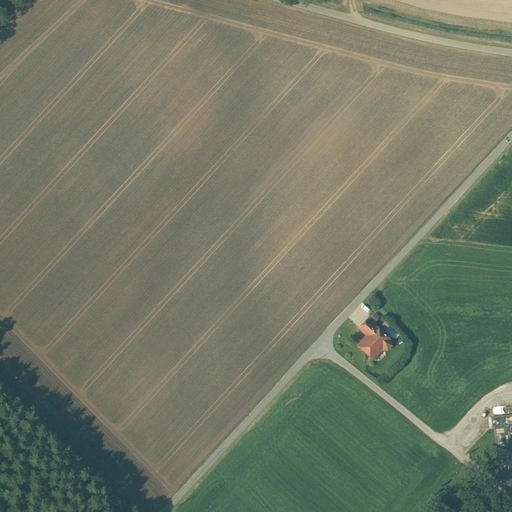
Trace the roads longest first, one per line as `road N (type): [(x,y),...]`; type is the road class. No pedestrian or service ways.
road 1 (unclassified): [(511,134),(164,511)]
road 2 (unclassified): [(265,0),(511,53)]
